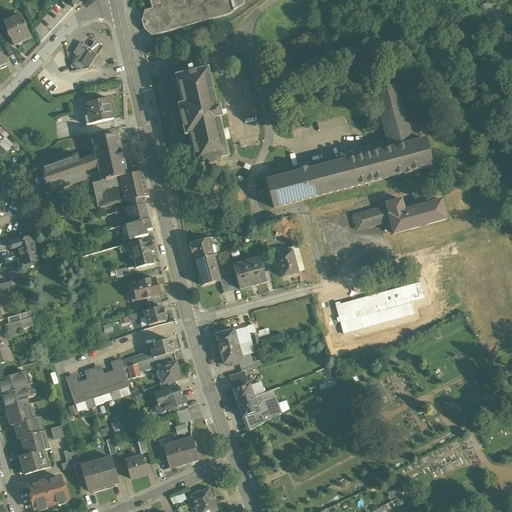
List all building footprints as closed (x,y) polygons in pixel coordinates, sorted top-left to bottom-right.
[(71,0),(73,8),(80,0),(71,0)] [(149,0),(152,9),(144,11),(141,22),(143,30),(151,37),(229,16),(244,4),(242,0),(149,0)] [(485,2),(489,20),(497,18),(492,0),(485,2)] [(334,4),(325,19),(367,43),(375,27),(334,4)] [(24,24),(21,17),(4,25),(8,33),(6,34),(9,39),(10,39),(13,47),(31,39),(26,27),(25,24),(24,24)] [(90,49),(80,43),(73,54),(78,57),(76,61),(83,65),(89,69),(102,48),(94,43),(90,49)] [(15,56),(10,46),(5,48),(10,58),(15,56)] [(207,70),(175,77),(182,106),(178,107),(185,137),(189,136),(195,165),(208,162),(208,165),(216,163),(215,161),(228,158),(219,119),(221,119),(219,108),(216,108),(207,70)] [(389,149),(307,170),(306,168),(298,170),(299,172),(265,181),(273,209),(403,175),(403,176),(412,173),(432,167),(425,140),(413,143),(398,86),(374,92),(389,149)] [(99,97),(88,99),(89,104),(86,104),(88,116),(85,117),(87,126),(114,120),(109,99),(100,101),(99,97)] [(96,156),(80,163),(78,156),(41,169),(49,193),(86,180),(83,173),(97,168),(101,182),(109,180),(120,178),(126,176),(117,135),(93,141),(93,142),(96,156)] [(5,151),(1,156),(6,161),(12,154),(7,149),(5,151)] [(126,176),(120,178),(126,203),(125,203),(127,209),(146,205),(144,198),(148,198),(142,173),(126,176)] [(120,178),(109,180),(101,182),(91,184),(97,209),(125,203),(126,203),(120,178)] [(404,211),(401,200),(386,204),(386,207),(353,216),(355,223),(381,216),(383,224),(390,222),(393,234),(446,220),(441,200),(404,211)] [(127,209),(124,210),(126,216),(128,215),(131,225),(149,220),(146,205),(127,209)] [(131,225),(126,226),(129,241),(148,236),(147,232),(152,231),(149,220),(131,225)] [(35,229),(18,235),(20,241),(32,238),(37,237),(35,229)] [(10,249),(12,250),(17,248),(23,266),(38,261),(32,238),(20,241),(10,244),(9,245),(8,246),(9,248),(10,249)] [(208,240),(189,245),(192,255),(194,254),(196,262),(213,257),(208,240)] [(152,243),(142,245),(141,242),(130,245),(136,269),(153,265),(151,253),(154,252),(152,243)] [(226,246),(217,249),(219,255),(228,253),(226,246)] [(292,251),(298,273),(304,272),(297,246),(291,248),(291,251),(292,251)] [(291,248),(283,251),(283,253),(276,255),(282,278),(298,273),(292,251),(291,251),(291,248)] [(213,257),(196,262),(202,286),(215,283),(215,280),(220,279),(214,257),(213,257)] [(259,259),(233,266),(240,290),(266,283),(263,273),(259,259)] [(16,265),(8,273),(10,279),(19,276),(16,265)] [(128,269),(115,272),(117,279),(130,276),(128,269)] [(263,273),(266,283),(272,281),(269,271),(263,273)] [(155,279),(128,285),(132,303),(147,299),(159,297),(159,296),(155,279)] [(234,291),(230,279),(220,282),(224,294),(234,291)] [(0,285),(0,295),(14,291),(12,282),(0,285)] [(336,306),(343,333),(413,315),(410,302),(424,299),(420,284),(336,306)] [(159,297),(147,299),(149,307),(160,303),(159,297)] [(162,308),(144,312),(146,317),(148,326),(166,322),(162,308)] [(30,312),(19,315),(21,321),(31,318),(30,312)] [(144,312),(133,316),(134,320),(146,317),(144,312)] [(7,319),(9,325),(20,322),(21,321),(19,315),(7,319)] [(22,330),(20,322),(9,325),(5,326),(7,334),(22,330)] [(254,325),(247,326),(250,337),(257,335),(254,325)] [(247,326),(234,330),(238,345),(251,341),(250,337),(247,326)] [(230,331),(229,327),(221,330),(222,333),(216,335),(220,350),(238,345),(234,330),(230,331)] [(6,334),(0,335),(0,364),(14,361),(6,334)] [(171,340),(153,345),(154,350),(152,351),(152,352),(154,359),(174,354),(171,340)] [(252,346),(251,341),(238,345),(241,356),(250,354),(254,353),(252,346)] [(238,345),(220,350),(224,365),(230,363),(231,367),(239,364),(238,361),(242,360),(241,356),(238,345)] [(152,352),(138,357),(140,363),(150,360),(154,359),(152,352)] [(176,363),(174,354),(154,359),(150,360),(140,363),(137,364),(137,365),(138,372),(158,367),(176,363)] [(253,362),(250,354),(241,356),(242,360),(238,361),(239,364),(241,372),(254,368),(253,362)] [(138,357),(126,361),(128,368),(137,365),(137,364),(140,363),(138,357)] [(265,359),(253,362),(254,368),(266,365),(265,359)] [(125,381),(122,370),(121,362),(111,366),(113,373),(108,375),(118,402),(122,400),(120,393),(128,390),(125,381)] [(176,363),(158,367),(159,373),(157,374),(158,379),(161,378),(162,385),(168,383),(169,387),(176,385),(175,382),(181,380),(176,363)] [(128,368),(122,370),(125,381),(140,378),(138,372),(137,365),(128,368)] [(118,402),(108,375),(103,377),(100,369),(92,372),(101,399),(111,396),(114,403),(118,402)] [(101,399),(92,372),(84,374),(87,382),(83,383),(92,411),(96,409),(93,401),(101,399)] [(244,372),(229,376),(234,390),(233,391),(234,391),(245,387),(244,384),(248,382),(244,372)] [(27,373),(0,380),(0,389),(6,411),(29,405),(28,399),(34,397),(27,373)] [(92,411),(83,383),(79,384),(76,377),(68,380),(77,407),(85,404),(88,412),(92,411)] [(245,387),(234,391),(233,391),(234,390),(233,390),(232,392),(233,391),(238,404),(254,398),(249,386),(250,385),(249,385),(245,387)] [(176,387),(155,395),(159,407),(181,398),(176,387)] [(276,397),(262,402),(260,407),(258,407),(254,398),(238,404),(243,416),(242,418),(243,418),(243,417),(244,417),(247,417),(249,421),(246,422),(246,423),(259,419),(261,425),(282,414),(276,397)] [(181,398),(159,407),(164,418),(176,414),(185,410),(181,399),(181,398)] [(33,419),(29,405),(6,411),(11,427),(14,426),(18,440),(20,439),(42,433),(41,433),(37,418),(33,419)] [(185,410),(176,414),(180,426),(192,421),(187,409),(185,410)] [(259,419),(246,423),(249,431),(261,425),(259,419)] [(115,434),(124,431),(120,420),(112,423),(115,434)] [(62,427),(51,430),(54,441),(66,438),(62,427)] [(42,433),(20,439),(25,456),(19,457),(25,476),(48,469),(43,452),(49,450),(43,432),(41,433),(42,433)] [(106,440),(111,455),(117,454),(112,438),(106,440)] [(192,439),(163,447),(169,469),(198,461),(198,460),(192,440),(192,439)] [(148,453),(144,441),(138,443),(141,455),(148,453)] [(69,451),(64,452),(67,463),(72,462),(69,451)] [(112,456),(96,461),(104,488),(119,484),(112,456)] [(142,457),(134,460),(135,462),(126,465),(131,480),(147,475),(142,457)] [(104,488),(96,461),(81,465),(80,465),(83,476),(88,493),(104,488)] [(67,463),(61,465),(63,471),(74,467),(72,462),(67,463)] [(80,465),(81,465),(81,464),(74,466),(78,477),(83,476),(80,465)] [(60,478),(29,487),(32,495),(30,496),(34,510),(69,500),(64,486),(63,486),(60,478)] [(387,493),(389,500),(401,496),(399,488),(387,493)] [(209,490),(191,497),(196,511),(214,511),(217,511),(209,490)]
